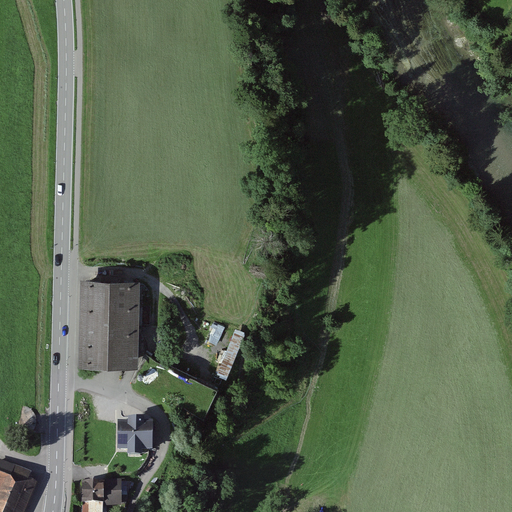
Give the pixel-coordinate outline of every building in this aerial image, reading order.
[(140,281),(81,280),(80,367),(139,368),(140,281)] [(245,333),(235,329),(217,375),(227,379),(245,333)] [(218,390),(146,355),(132,384),(204,419),(218,390)] [(128,424),(118,424),(117,453),(128,454),(142,454),(153,454),(154,425),(144,425),(144,421),(128,421),(128,424)] [(31,475),(0,461),(0,511),(24,511),(37,485),(28,482),(31,475)] [(104,483),(82,483),(82,505),(83,505),(83,511),(102,511),(103,507),(126,507),(127,497),(122,496),(122,481),(104,481),(104,483)]
